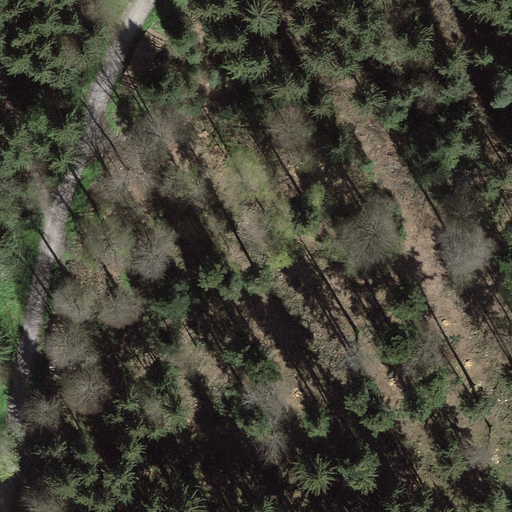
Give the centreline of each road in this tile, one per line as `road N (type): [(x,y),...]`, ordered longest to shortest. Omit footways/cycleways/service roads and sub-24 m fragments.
road 1 (track): [(48,240),(1,511)]
road 2 (track): [(149,0),(121,45),(48,240)]
road 3 (track): [(48,240),(41,161),(0,54)]
